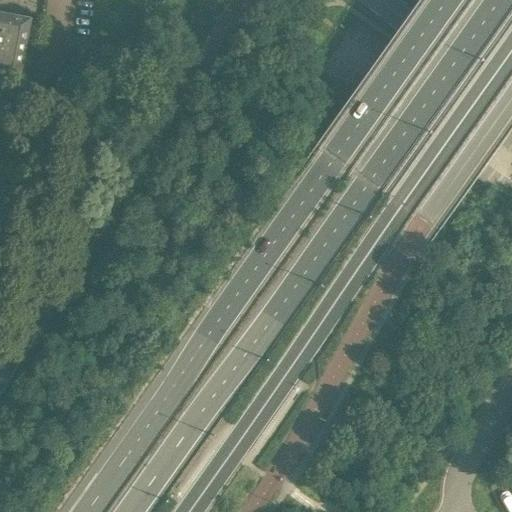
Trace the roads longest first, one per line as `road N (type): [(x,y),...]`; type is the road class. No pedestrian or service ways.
road 1 (primary): [(129,511),(497,0)]
road 2 (primary): [(446,0),(85,511)]
road 3 (unclassified): [(511,97),(380,0)]
road 4 (unclassified): [(511,396),(460,467),(451,511)]
